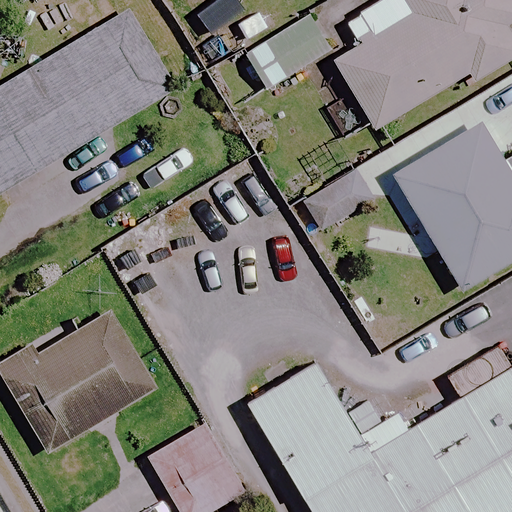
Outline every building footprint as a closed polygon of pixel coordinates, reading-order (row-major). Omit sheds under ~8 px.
[(511,21),(511,1),(511,0),(404,0),(414,18),(334,62),(371,130),(469,77),(472,83),(511,60),(511,39),(504,26),(511,21)] [(0,195),(176,90),(130,12),(0,89),(0,195)] [(326,54),(305,19),(245,55),(266,90),(326,54)] [(511,178),(480,123),(392,175),(460,291),(511,260),(511,178)] [(370,203),(354,174),(303,203),(319,232),(370,203)] [(152,393),(105,313),(0,375),(0,378),(46,456),(152,393)] [(307,357),(240,401),(306,511),(510,511),(511,511),(511,355),(362,449),(307,357)] [(210,511),(247,492),(211,425),(148,460),(177,511),(210,511)]
